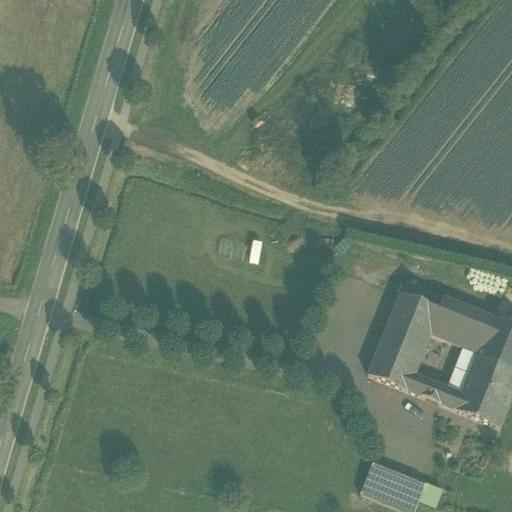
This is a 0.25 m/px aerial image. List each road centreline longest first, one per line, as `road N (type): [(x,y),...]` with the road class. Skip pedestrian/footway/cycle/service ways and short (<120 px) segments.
road 1 (secondary): [(130,0),(0,445)]
road 2 (track): [(0,306),(351,389)]
